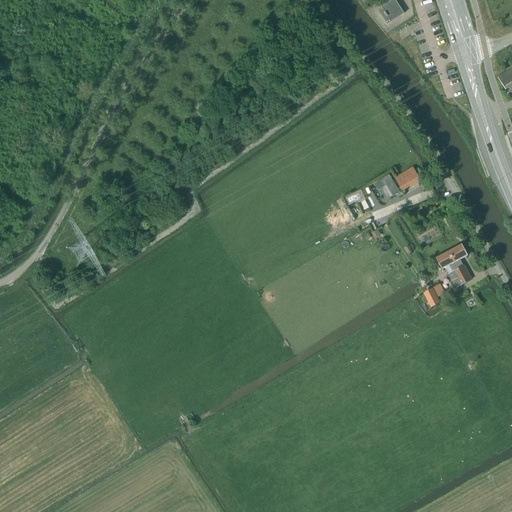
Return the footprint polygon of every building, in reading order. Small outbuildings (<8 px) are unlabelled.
[(387,26),(404,15),(394,0),(393,0),(377,11),(387,26)] [(511,70),(497,79),(510,99),(511,97),(511,70)] [(418,179),(412,169),(395,179),(401,189),(418,179)] [(364,199),(358,202),(362,209),(368,206),(364,199)] [(377,229),(371,233),(374,240),(381,236),(377,229)] [(463,266),(463,267),(459,261),(467,256),(461,245),(435,259),(441,270),(449,266),(452,272),(447,275),(455,289),(471,280),(463,266)] [(408,246),(403,249),(408,255),(412,253),(408,246)] [(423,294),(431,308),(443,301),(440,296),(443,295),(438,286),(423,294)]
